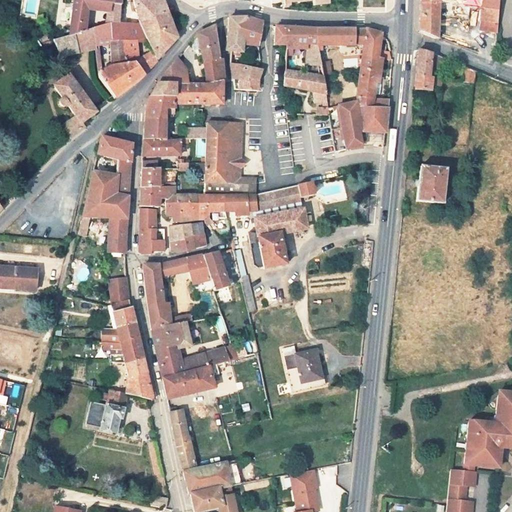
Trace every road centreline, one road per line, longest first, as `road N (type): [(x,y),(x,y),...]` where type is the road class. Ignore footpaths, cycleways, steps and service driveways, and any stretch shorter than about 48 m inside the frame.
road 1 (residential): [(395,147),(508,162),(485,367),(374,354)]
road 2 (tertiary): [(132,260),(183,511)]
road 3 (secondary): [(374,354),(395,147)]
road 4 (tertiary): [(133,96),(0,222)]
road 5 (tertiary): [(133,96),(132,260)]
road 6 (secondary): [(358,511),(374,354)]
road 7 (tertiary): [(406,33),(366,20),(269,13)]
road 8 (residential): [(217,10),(229,110),(267,111)]
